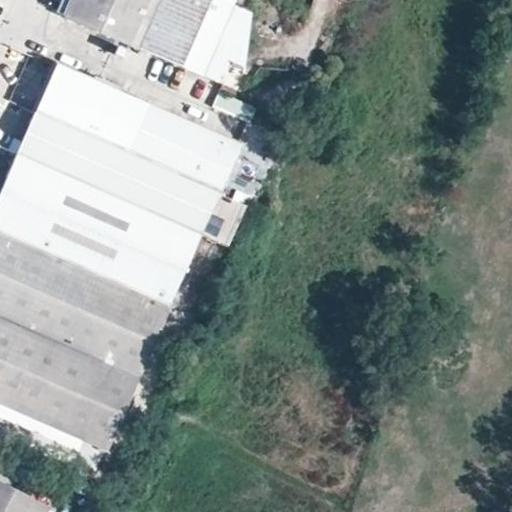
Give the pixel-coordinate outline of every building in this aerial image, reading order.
[(70,0),(63,17),(138,49),(158,0),(70,0)] [(158,0),(138,49),(204,77),(234,7),(236,0),(158,0)] [(251,13),(234,7),(204,77),(241,92),(251,13)] [(53,65),(17,152),(202,233),(220,190),(129,150),(148,104),(53,65)] [(244,100),(220,90),(214,104),(238,114),(244,100)] [(148,104),(129,150),(220,190),(242,140),(150,100),(148,104)] [(256,105),(244,100),(238,114),(251,119),(256,105)] [(0,191),(0,228),(171,303),(202,233),(17,152),(0,191)] [(0,402),(107,449),(171,303),(0,228),(0,402)] [(47,511),(49,508),(0,483),(0,511),(47,511)]
